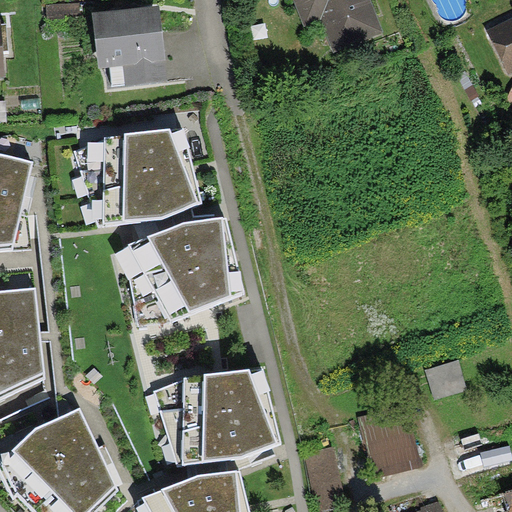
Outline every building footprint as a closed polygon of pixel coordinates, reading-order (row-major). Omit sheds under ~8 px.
[(327,53),(370,37),(357,0),(289,0),(299,27),(316,22),(327,53)] [(128,9),(92,14),(99,67),(124,64),(127,86),(169,81),(160,6),(128,9)] [(511,23),(486,36),(507,78),(511,75),(511,23)] [(511,89),(509,88),(501,105),(511,109),(511,89)] [(160,220),(202,202),(184,129),(172,134),(169,129),(105,139),(77,152),(97,226),(160,220)] [(0,155),(0,251),(12,250),(21,212),(33,162),(0,155)] [(184,223),(120,249),(140,325),(172,321),(244,292),(227,218),(184,223)] [(41,338),(36,290),(0,292),(0,399),(46,380),(41,338)] [(425,371),(435,402),(468,391),(459,360),(425,371)] [(184,379),(156,391),(176,465),(243,459),(280,445),(262,370),(250,375),(248,370),(184,379)] [(368,443),(376,476),(420,467),(406,406),(359,417),(365,444),(368,443)] [(103,453),(79,408),(35,427),(13,451),(17,454),(0,468),(14,498),(18,494),(35,511),(114,511),(127,500),(103,453)] [(315,509),(346,500),(332,446),(302,452),(315,509)] [(509,447),(481,453),(484,466),(511,460),(509,447)] [(200,475),(139,500),(141,511),(249,511),(238,472),(200,475)]
